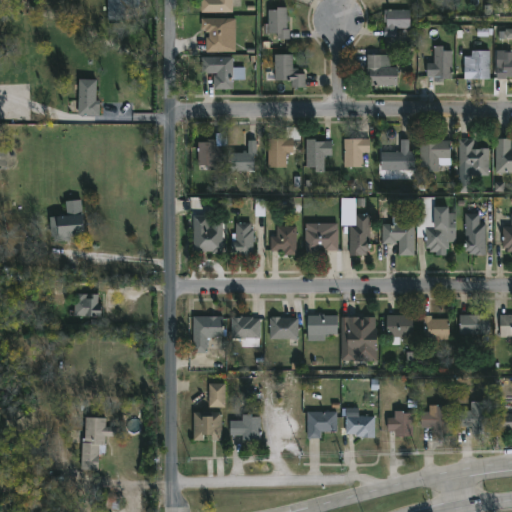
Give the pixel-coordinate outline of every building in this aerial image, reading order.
[(128,19),(110,19),(109,0),(141,0),(142,7),(127,8),(128,19)] [(232,0),(232,13),(201,13),(201,0),(232,0)] [(289,7),(288,16),(291,16),(291,21),(289,21),(289,29),(291,29),(291,39),(279,39),(279,33),(265,33),(265,24),(270,25),(271,7),(289,7)] [(412,10),(416,11),(416,19),(412,19),(412,28),(399,28),(399,37),(386,37),(387,10),(412,10)] [(229,19),(229,52),(209,52),(209,33),(205,33),(205,30),(201,30),(201,19),(229,19)] [(453,52),(453,80),(440,80),(440,78),(427,78),(427,64),(434,64),(434,46),(444,46),(444,51),(453,52)] [(472,79),(466,79),(466,65),(473,65),(473,51),(492,51),(492,79),(472,79)] [(293,55),(293,69),(300,69),(300,74),(305,74),(305,88),(292,88),(292,82),(266,81),(266,68),(275,68),(275,54),(293,55)] [(390,56),(390,68),(399,68),(399,86),(366,86),(367,55),(390,56)] [(233,57),(233,68),(245,68),(245,80),(233,80),(233,90),(214,90),(214,76),(216,76),(216,73),(201,73),(201,58),(233,57)] [(511,58),(511,77),(508,77),(508,79),(497,79),(498,66),(503,66),(503,58),(511,58)] [(99,114),(99,117),(78,116),(79,80),(97,80),(96,101),(100,101),(99,114)] [(286,168),(268,168),(268,140),(285,140),(285,128),(301,128),(301,141),(294,141),(294,153),(286,154),(286,168)] [(216,162),(217,170),(207,170),(207,166),(198,166),(198,142),(205,142),(205,140),(216,140),(216,134),(227,134),(227,147),(225,147),(225,162),(216,162)] [(334,142),(334,156),(327,156),(326,172),(316,172),(317,168),(308,167),(309,139),(319,139),(319,141),(334,142)] [(362,167),(344,167),(344,140),(369,139),(370,153),(362,153),(362,167)] [(440,139),(440,142),(454,142),(452,166),(439,166),(439,172),(430,172),(430,167),(420,167),(420,139),(440,139)] [(468,139),(474,140),(475,150),(490,149),(490,176),(470,177),(471,193),(460,193),(459,139),(468,139)] [(511,139),(511,150),(511,174),(496,174),(497,139),(511,139)] [(410,141),(410,152),(415,152),(415,172),(381,171),(381,153),(386,153),(386,148),(401,148),(401,140),(410,141)] [(259,141),(259,157),(257,157),(257,172),(251,172),(251,176),(246,176),(246,171),(230,171),(231,153),(245,153),(245,151),(248,151),(248,153),(250,153),(250,141),(259,141)] [(435,198),(435,208),(450,208),(450,214),(456,214),(456,243),(450,243),(450,251),(447,251),(447,257),(437,257),(437,253),(430,253),(430,249),(426,249),(426,238),(417,238),(417,198),(435,198)] [(255,217),(265,217),(265,213),(260,213),(261,208),(257,208),(257,204),(265,205),(265,200),(255,199),(255,217)] [(356,199),(356,215),(370,215),(370,246),(372,246),(372,249),(370,249),(370,252),(367,252),(367,256),(350,256),(350,227),(341,227),(341,199),(356,199)] [(72,237),(72,241),(56,242),(56,237),(53,238),(52,217),(68,216),(67,202),(82,200),(87,236),(72,237)] [(479,214),(479,224),(486,224),(486,257),(470,255),(470,251),(466,251),(466,241),(469,241),(469,236),(465,236),(465,214),(479,214)] [(406,215),(406,225),(415,225),(415,256),(399,256),(399,241),(396,241),(396,244),(382,244),(383,225),(393,226),(393,215),(406,215)] [(211,216),(211,228),(214,228),(214,223),(223,223),(223,255),(212,255),(212,252),(203,252),(201,255),(196,255),(194,253),(194,216),(211,216)] [(251,224),(251,230),(254,230),(254,256),(231,254),(232,234),(236,234),(236,224),(251,224)] [(297,227),(297,256),(285,256),(285,251),(271,252),(271,236),(277,236),(277,227),(297,227)] [(511,253),(507,253),(507,249),(503,249),(504,228),(511,228),(511,253)] [(339,230),(339,251),(324,251),(324,249),(319,249),(320,252),(315,252),(315,257),(306,257),(305,230),(339,230)] [(102,295),(101,317),(74,317),(75,295),(102,295)] [(324,315),(324,316),(338,316),(338,335),(325,335),(325,342),(308,342),(308,316),(324,315)] [(242,316),(242,318),(254,318),(254,320),(262,320),(262,340),(232,339),(232,316),(242,316)] [(413,316),(413,338),(400,338),(400,345),(392,345),(392,338),(388,338),(387,316),(413,316)] [(432,316),(432,320),(450,319),(450,340),(433,340),(434,347),(427,347),(427,341),(424,341),(423,316),(432,316)] [(490,336),(460,336),(460,316),(490,316),(490,336)] [(511,338),(501,338),(501,316),(511,316),(511,338)] [(198,354),(195,354),(194,317),(226,317),(226,337),(210,338),(210,354),(198,354)] [(281,317),(299,318),(299,340),(270,340),(270,318),(281,317)] [(375,318),(375,329),(378,329),(378,362),(341,362),(342,318),(375,318)] [(227,408),(210,408),(210,384),(227,384),(227,408)] [(490,403),(490,436),(471,435),(471,428),(459,428),(459,411),(471,411),(471,403),(490,403)] [(443,406),(443,408),(452,408),(453,438),(433,438),(433,428),(422,428),(422,413),(429,413),(429,406),(443,406)] [(360,408),(360,417),(364,417),(364,411),(369,411),(369,417),(376,417),(376,438),(358,438),(358,434),(347,434),(347,408),(360,408)] [(511,432),(497,432),(497,415),(509,415),(509,409),(511,409),(511,432)] [(222,411),(222,440),(212,440),(212,434),(204,434),(204,440),(194,440),(194,411),(222,411)] [(309,437),(307,437),(307,412),(336,412),(336,432),(322,432),(322,437),(309,437)] [(405,412),(405,414),(414,414),(414,438),(395,438),(395,431),(387,431),(388,418),(395,418),(395,412),(405,412)] [(252,413),(253,416),(261,416),(262,439),(243,439),(243,435),(231,435),(231,420),(243,420),(243,413),(252,413)] [(118,426),(117,436),(106,436),(105,455),(99,455),(98,470),(81,469),(83,437),(85,437),(86,416),(106,417),(106,426),(118,426)]
